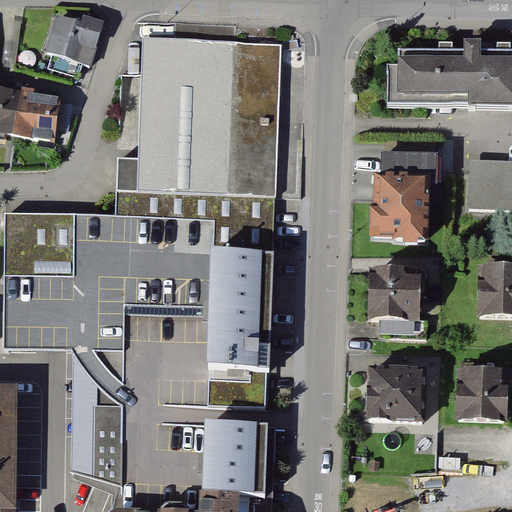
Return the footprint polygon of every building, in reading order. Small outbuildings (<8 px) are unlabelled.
[(79,28),(57,22),(46,57),(92,71),(105,28),(82,20),(79,28)] [(232,46),(232,26),(203,26),(203,45),(232,46)] [(281,49),(143,45),(138,198),(277,203),(281,49)] [(399,54),(398,70),(388,70),(388,77),(389,77),(388,92),(398,93),(398,101),(469,103),(469,111),(476,111),(476,110),(511,110),(511,56),(480,56),(480,49),(465,48),(465,56),(399,54)] [(0,142),(32,146),(33,140),(55,143),(59,103),(31,100),(32,94),(20,93),(19,98),(0,95),(0,142)] [(511,166),(471,165),(469,214),(511,215),(511,166)] [(430,186),(376,182),(372,247),(426,251),(430,186)] [(121,490),(120,511),(199,511),(202,429),(269,431),(269,421),(270,373),(209,372),(212,258),(212,229),(6,224),(3,354),(70,356),(88,379),(103,394),(123,409),(121,490)] [(270,260),(212,258),(209,372),(270,373),(270,260)] [(511,267),(482,265),(479,320),(511,322),(511,267)] [(421,278),(375,274),(371,323),(417,327),(421,278)] [(106,487),(121,490),(123,409),(103,394),(88,379),(70,356),(70,384),(70,477),(106,487)] [(428,368),(371,364),(367,422),(424,426),(428,368)] [(511,395),(511,373),(461,370),(457,423),(510,427),(511,395)] [(19,511),(19,392),(0,391),(0,511),(19,511)] [(269,431),(202,429),(199,511),(244,511),(244,502),(266,504),(269,431)] [(413,472),(415,511),(506,511),(504,467),(413,472)]
